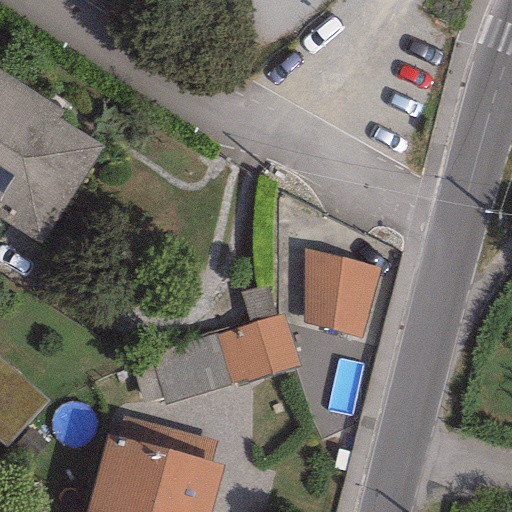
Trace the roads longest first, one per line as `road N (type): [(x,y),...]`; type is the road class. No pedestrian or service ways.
road 1 (residential): [(464,232),(200,104),(38,0)]
road 2 (tertiary): [(464,232),(412,456)]
road 3 (tertiary): [(511,37),(489,95),(464,232)]
